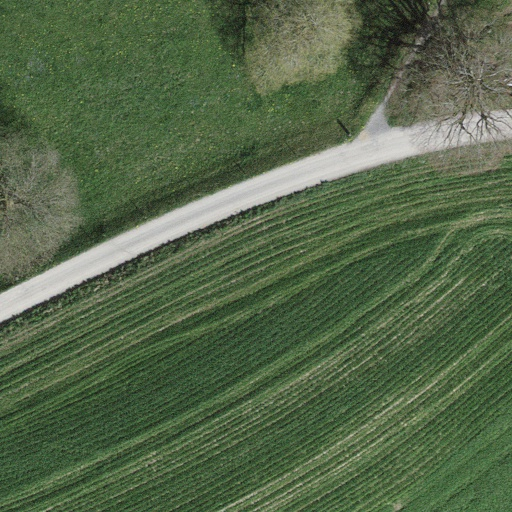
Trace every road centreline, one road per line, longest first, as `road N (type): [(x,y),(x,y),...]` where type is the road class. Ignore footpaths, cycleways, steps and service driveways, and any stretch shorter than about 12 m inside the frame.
road 1 (track): [(0,312),(101,259),(374,150),(511,127)]
road 2 (track): [(374,150),(454,0)]
